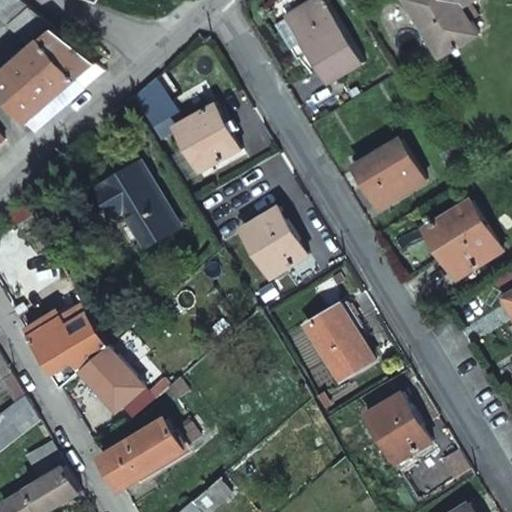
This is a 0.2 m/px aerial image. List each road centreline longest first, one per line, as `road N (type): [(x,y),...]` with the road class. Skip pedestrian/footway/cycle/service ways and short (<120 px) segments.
road 1 (residential): [(511,492),(212,0)]
road 2 (residential): [(0,312),(120,511)]
road 3 (tertiary): [(0,193),(154,51)]
